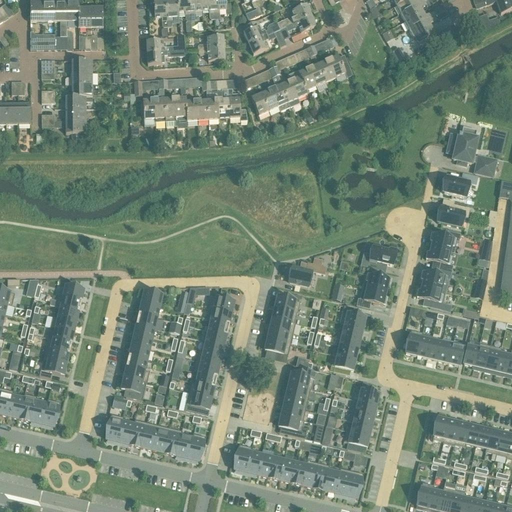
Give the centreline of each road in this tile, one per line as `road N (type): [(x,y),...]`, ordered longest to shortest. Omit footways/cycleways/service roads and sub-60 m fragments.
road 1 (residential): [(206,483),(253,283),(117,289),(80,451)]
road 2 (residential): [(408,388),(392,384),(385,370),(435,171)]
road 3 (residential): [(239,72),(139,77),(133,0)]
road 4 (residential): [(511,319),(490,314),(504,206)]
road 5 (residential): [(206,483),(80,451)]
road 6 (residential): [(378,511),(408,388)]
road 7 (residential): [(329,511),(206,483)]
